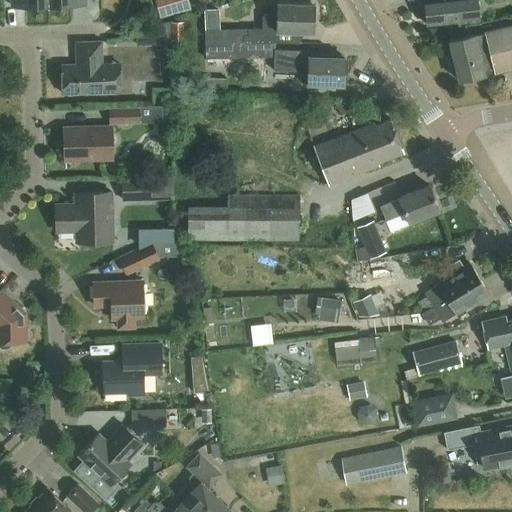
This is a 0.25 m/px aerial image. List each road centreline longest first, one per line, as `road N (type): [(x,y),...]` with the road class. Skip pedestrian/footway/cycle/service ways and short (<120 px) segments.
road 1 (residential): [(0,245),(57,302),(56,419),(0,479)]
road 2 (residential): [(0,219),(32,174),(29,33)]
road 3 (tertiary): [(447,131),(361,0)]
